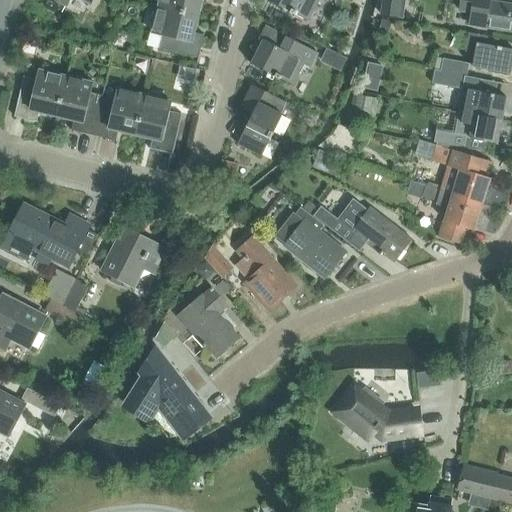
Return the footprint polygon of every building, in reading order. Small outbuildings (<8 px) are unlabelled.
[(160,0),(159,7),(197,16),(200,0),(205,0),(212,2),(212,0),(160,0)] [(327,0),(266,0),(308,21),(318,0),(322,0),(326,2),(327,0)] [(383,0),(380,17),(398,20),(401,0),(383,0)] [(471,13),(469,26),(511,32),(511,5),(485,1),(485,0),(461,0),(459,12),(471,13)] [(197,16),(159,7),(153,34),(161,36),(158,48),(198,58),(204,35),(193,32),(197,16)] [(251,64),(293,85),(304,62),(311,66),(318,53),(265,26),(258,39),(262,41),(251,64)] [(465,52),(474,54),(472,67),(510,75),(511,63),(511,50),(489,46),(491,38),(468,33),(465,52)] [(435,71),(435,72),(466,78),(469,65),(443,60),(440,72),(435,71)] [(40,112),(56,115),(65,78),(38,71),(36,80),(24,76),(14,117),(37,122),(40,112)] [(432,85),(464,91),(466,78),(435,72),(432,85)] [(71,130),(93,136),(103,95),(91,92),(93,84),(65,78),(56,115),(73,119),(71,130)] [(252,115),(237,144),(261,156),(288,103),(252,85),(240,109),(252,115)] [(119,130),(135,134),(144,96),(117,90),(115,98),(103,95),(93,136),(116,141),(119,130)] [(468,90),(463,113),(501,121),(505,98),(468,90)] [(354,115),(366,118),(370,98),(358,95),(354,115)] [(144,96),(135,134),(152,138),(149,149),(172,154),(182,114),(169,111),(171,103),(144,96)] [(463,113),(461,124),(472,126),(469,139),(496,144),(501,121),(463,113)] [(436,144),(463,149),(465,137),(435,131),(433,143),(436,144)] [(439,192),(481,205),(489,179),(487,178),(492,163),(462,154),(463,149),(436,144),(432,155),(448,160),(439,192)] [(439,192),(425,187),(421,198),(436,202),(435,206),(447,209),(443,222),(464,229),(473,232),(481,205),(439,192)] [(349,243),(360,252),(366,243),(380,254),(379,255),(382,257),(384,254),(394,262),(411,239),(388,222),(382,218),(383,217),(371,208),(368,212),(353,201),(338,221),(352,232),(351,233),(355,236),(349,243)] [(24,204),(2,247),(26,259),(32,248),(68,266),(76,251),(87,256),(97,235),(87,230),(89,225),(70,215),(65,225),(24,204)] [(352,232),(338,221),(320,207),(313,217),(314,216),(330,228),(349,243),(355,236),(351,233),(352,232)] [(313,217),(301,208),(295,214),(318,232),(323,226),(324,226),(324,225),(313,217)] [(284,244),(326,277),(344,254),(318,232),(295,214),(276,237),(284,244)] [(464,229),(443,222),(440,234),(460,240),(464,229)] [(102,270),(133,287),(143,268),(154,274),(167,250),(124,228),(102,270)] [(244,284),(268,312),(296,288),(252,238),(236,252),(256,274),(244,284)] [(205,259),(222,278),(232,269),(212,247),(205,259)] [(51,299),(62,305),(75,279),(64,273),(51,299)] [(75,279),(62,305),(75,312),(88,286),(75,279)] [(201,296),(175,318),(200,346),(199,347),(202,350),(205,348),(215,359),(238,339),(218,315),(227,307),(210,289),(201,297),(201,296)] [(0,300),(0,347),(5,350),(10,339),(29,348),(45,317),(3,295),(0,300)] [(75,312),(62,305),(51,299),(45,311),(78,328),(84,316),(75,312)] [(163,348),(177,337),(165,322),(156,339),(163,348)] [(126,405),(146,418),(148,416),(153,422),(167,440),(179,437),(182,437),(188,432),(188,433),(208,418),(207,417),(211,414),(228,401),(177,337),(163,348),(161,350),(157,352),(157,351),(143,373),(145,376),(126,405)] [(435,371),(417,373),(418,386),(436,384),(435,371)] [(362,393),(355,387),(335,412),(370,440),(371,439),(369,437),(373,432),(382,439),(420,434),(417,411),(390,414),(390,412),(382,406),(385,404),(365,388),(362,393)] [(21,399),(54,417),(60,405),(27,388),(21,399)] [(0,431),(8,436),(25,405),(0,391),(0,431)] [(496,475),(463,466),(458,491),(490,499),(496,475)] [(511,479),(496,476),(490,499),(511,504),(511,479)] [(451,507),(452,500),(430,497),(429,504),(428,507),(409,504),(407,511),(451,511),(452,507),(451,507)]
